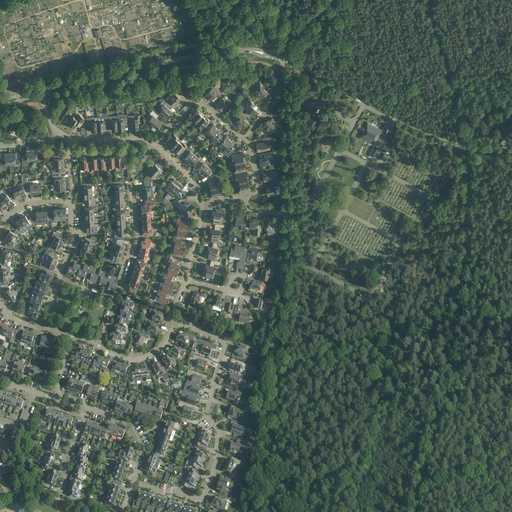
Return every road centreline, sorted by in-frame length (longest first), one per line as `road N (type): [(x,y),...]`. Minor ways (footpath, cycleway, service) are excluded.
road 1 (residential): [(132,481),(201,498),(218,454),(218,432),(205,413),(224,347),(170,322)]
road 2 (unknown): [(299,29),(339,69),(413,109),(460,121),(511,118)]
road 3 (secondary): [(253,51),(214,52),(41,93)]
road 4 (secondary): [(511,143),(446,139),(315,73)]
road 5 (residential): [(114,296),(136,228),(132,177),(153,145)]
road 6 (residential): [(243,138),(197,98),(153,145)]
